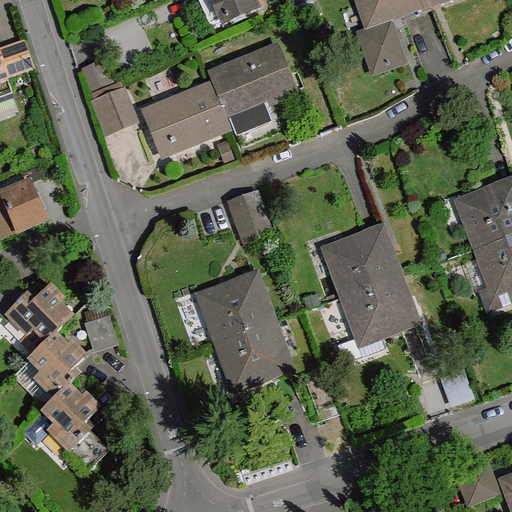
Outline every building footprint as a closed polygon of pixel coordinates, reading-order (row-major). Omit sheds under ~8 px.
[(263,0),(219,0),(233,31),(270,15),(263,0)] [(363,37),(377,77),(412,65),(398,26),(472,0),(358,0),(370,34),(363,37)] [(0,90),(40,78),(29,45),(5,54),(1,43),(0,43),(0,90)] [(216,88),(149,114),(168,162),(238,135),(235,127),(304,100),(283,47),(211,75),(216,88)] [(81,67),(91,91),(115,81),(105,57),(81,67)] [(127,86),(91,100),(106,137),(142,123),(127,86)] [(511,184),(460,204),(493,292),(482,296),(490,317),(508,310),(505,301),(511,298),(511,184)] [(39,186),(0,202),(0,245),(54,224),(39,186)] [(259,190),(228,201),(244,244),(275,233),(259,190)] [(390,229),(324,252),(359,353),(425,330),(390,229)] [(262,275),(200,297),(236,397),(298,375),(262,275)] [(34,301),(13,324),(47,354),(34,368),(48,381),(41,388),(61,406),(49,419),(65,433),(56,442),(75,459),(114,416),(79,385),(97,365),(68,339),(86,319),(56,292),(41,307),(34,301)] [(490,460),(455,472),(468,508),(503,495),(490,460)] [(511,482),(503,487),(511,508),(511,482)]
